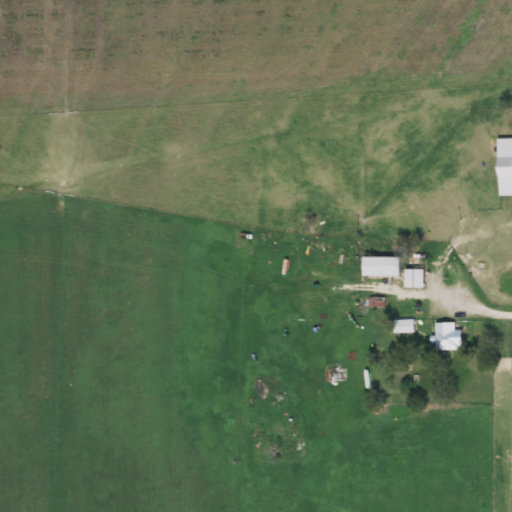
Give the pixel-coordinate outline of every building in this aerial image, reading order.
[(511,197),(491,197),(491,140),(511,139),(511,197)] [(356,277),(356,258),(393,258),(393,277),(356,277)] [(398,270),(418,270),(418,289),(398,289),(398,270)] [(408,333),(389,334),(389,322),(408,321),(408,333)] [(431,324),(455,324),(455,351),(431,351),(431,324)]
